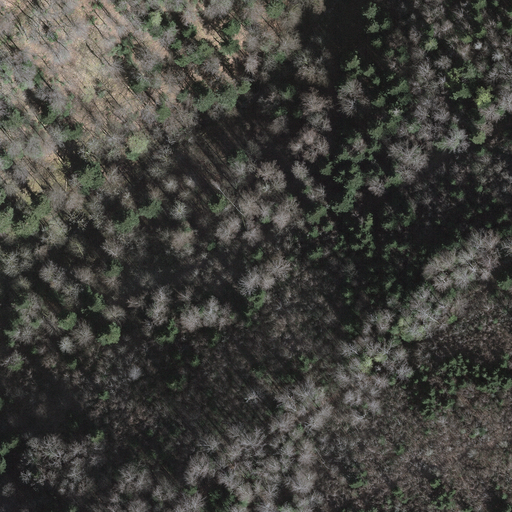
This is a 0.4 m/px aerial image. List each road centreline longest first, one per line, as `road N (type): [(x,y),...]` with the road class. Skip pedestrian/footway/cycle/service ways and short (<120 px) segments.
road 1 (track): [(0,363),(192,267),(417,178),(511,121)]
road 2 (track): [(171,511),(331,398),(406,358),(511,269)]
road 3 (track): [(511,438),(336,508)]
